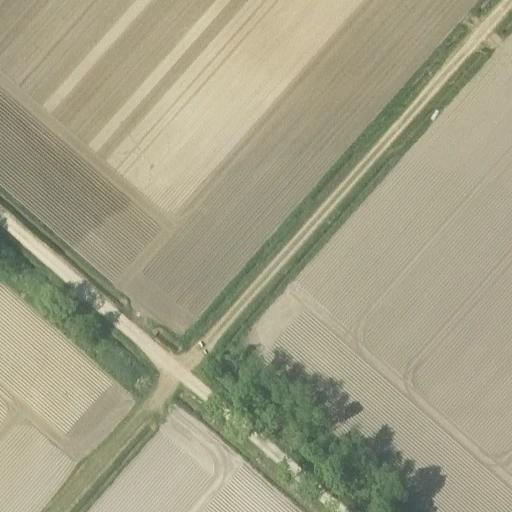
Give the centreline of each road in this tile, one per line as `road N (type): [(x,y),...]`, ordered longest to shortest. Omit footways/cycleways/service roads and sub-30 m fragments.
road 1 (track): [(59,511),(511,2)]
road 2 (track): [(0,217),(335,511)]
